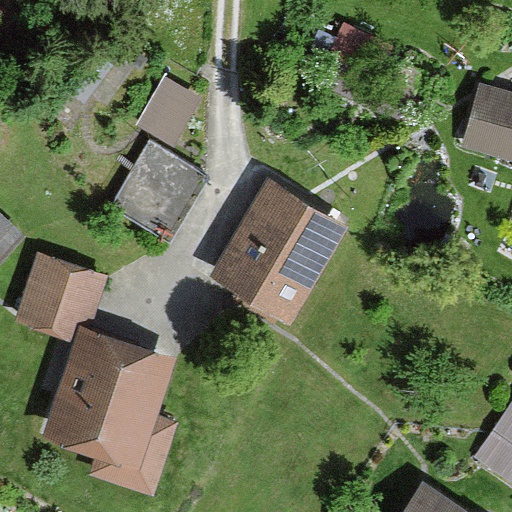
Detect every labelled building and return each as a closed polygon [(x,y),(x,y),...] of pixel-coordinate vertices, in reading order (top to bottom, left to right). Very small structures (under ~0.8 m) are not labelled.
[(143,116),(175,135),(205,86),(173,67),(143,116)] [(462,169),(511,180),(511,95),(481,88),(462,169)] [(174,230),(209,157),(148,127),(113,200),(174,230)] [(290,347),(347,240),(259,193),(201,300),(290,347)] [(0,245),(22,219),(0,200),(0,245)] [(66,344),(102,275),(55,251),(19,320),(66,344)] [(128,473),(165,362),(87,336),(50,447),(128,473)] [(501,511),(511,511),(511,413),(462,484),(501,511)] [(446,511),(417,491),(402,511),(446,511)]
